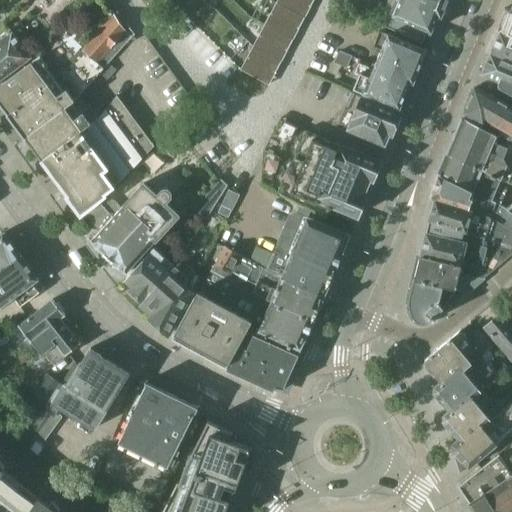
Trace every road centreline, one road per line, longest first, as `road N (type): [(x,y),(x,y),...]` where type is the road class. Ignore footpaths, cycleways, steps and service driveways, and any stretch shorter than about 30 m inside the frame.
road 1 (tertiary): [(305,427),(172,366),(125,333),(91,302),(16,199)]
road 2 (secondary): [(353,313),(489,0)]
road 3 (residential): [(353,313),(426,337),(511,270)]
road 4 (residential): [(0,436),(98,511)]
